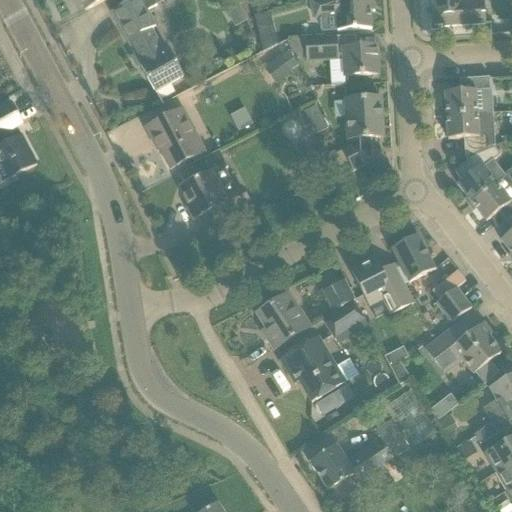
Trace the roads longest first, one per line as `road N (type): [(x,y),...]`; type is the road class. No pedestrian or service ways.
road 1 (tertiary): [(129,315),(102,185),(3,0)]
road 2 (tertiary): [(129,315),(138,365),(157,395),(232,436),(290,511)]
road 3 (residential): [(195,304),(415,188)]
road 4 (residential): [(272,446),(195,304)]
road 5 (residential): [(511,307),(415,188)]
road 6 (residential): [(415,188),(404,59)]
